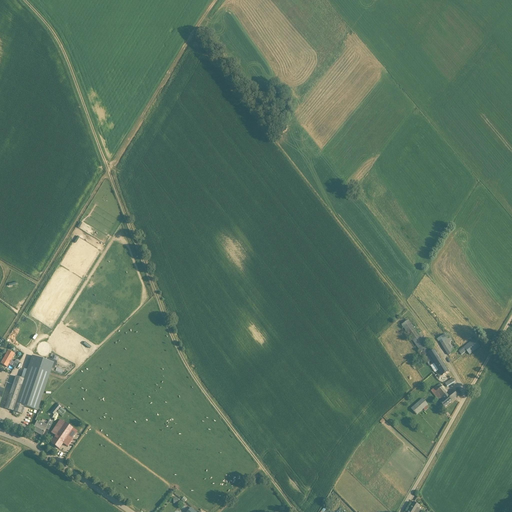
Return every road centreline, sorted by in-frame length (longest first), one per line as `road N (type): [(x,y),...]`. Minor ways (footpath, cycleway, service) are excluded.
road 1 (track): [(296,511),(185,360),(56,35),(24,0)]
road 2 (track): [(107,170),(0,345)]
road 3 (track): [(107,170),(217,0)]
road 4 (unclassified): [(131,511),(0,432)]
road 5 (unclassified): [(400,511),(471,385)]
